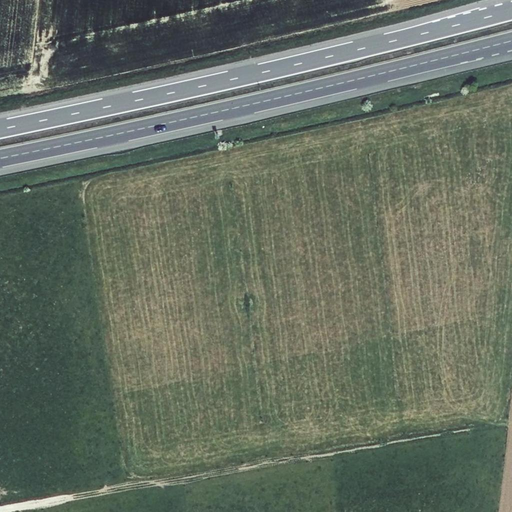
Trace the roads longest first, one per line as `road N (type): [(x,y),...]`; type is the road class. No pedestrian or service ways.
road 1 (motorway): [(0,159),(511,42)]
road 2 (motorway): [(511,11),(0,128)]
